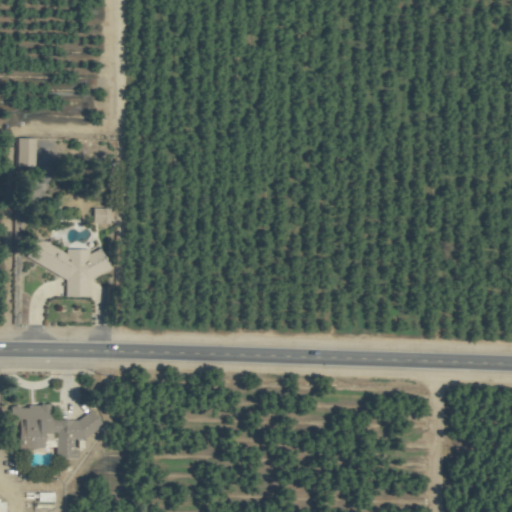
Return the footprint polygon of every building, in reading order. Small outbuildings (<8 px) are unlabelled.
[(30,139),(13,138),(13,160),(29,161),(30,139)] [(106,224),(106,209),(89,208),(89,223),(106,224)] [(61,297),(85,297),(85,281),(104,272),(106,269),(96,249),(86,253),(84,250),(63,249),(61,253),(32,238),(25,252),(25,260),(61,279),(61,297)] [(8,450),(36,449),(36,434),(53,433),(53,459),(71,458),(71,435),(92,435),(92,418),(45,419),(45,406),(8,406),(8,450)] [(50,435),(37,434),(37,446),(49,446),(50,435)]
